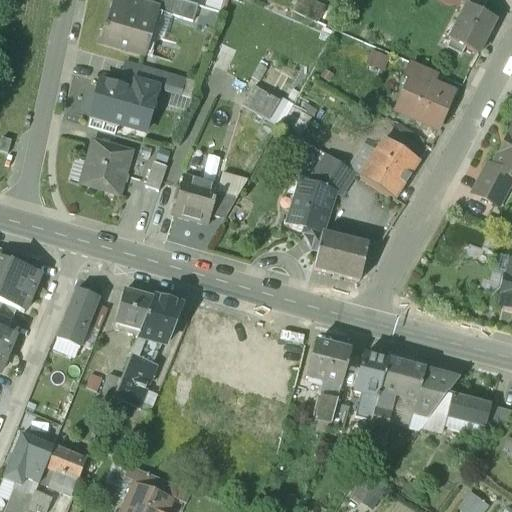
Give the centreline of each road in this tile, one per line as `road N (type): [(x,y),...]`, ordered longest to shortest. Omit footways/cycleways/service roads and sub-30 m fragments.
road 1 (residential): [(511,45),(366,323)]
road 2 (secondary): [(80,242),(366,323)]
road 3 (residential): [(18,225),(67,0)]
road 4 (residential): [(0,443),(80,242)]
road 5 (secondary): [(366,323),(511,359)]
